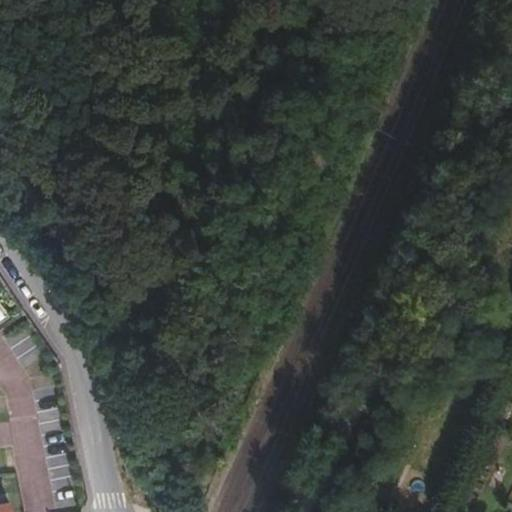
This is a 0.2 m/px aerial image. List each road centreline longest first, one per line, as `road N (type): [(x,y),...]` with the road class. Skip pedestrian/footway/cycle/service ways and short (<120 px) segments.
road 1 (track): [(511,96),(446,205),(364,395),(300,511)]
road 2 (residential): [(114,511),(73,346),(0,227)]
